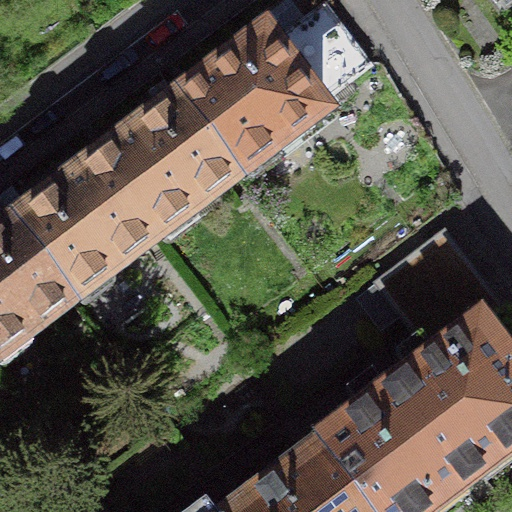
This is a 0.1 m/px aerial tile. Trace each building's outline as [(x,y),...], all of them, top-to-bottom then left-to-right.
[(181,101),(239,178),(244,174),(275,150),(276,150),(324,114),(318,107),(371,67),(325,5),(272,45),(266,37),(194,91),(181,101)] [(111,153),(98,163),(156,240),(161,236),(193,212),(239,178),(181,101),(111,153)] [(156,240),(98,163),(85,172),(15,225),(73,302),(78,299),(78,298),(110,274),(110,275),(156,240)] [(27,336),(73,302),(15,225),(0,236),(0,355),(27,336)] [(511,367),(481,326),(489,320),(430,243),(375,285),(428,354),(410,368),(415,374),(385,395),(381,390),(360,405),(365,411),(319,445),(369,511),(432,511),(472,482),(511,452),(511,367)] [(320,451),(241,509),(243,511),(369,511),(319,445),(317,446),(320,451)]
